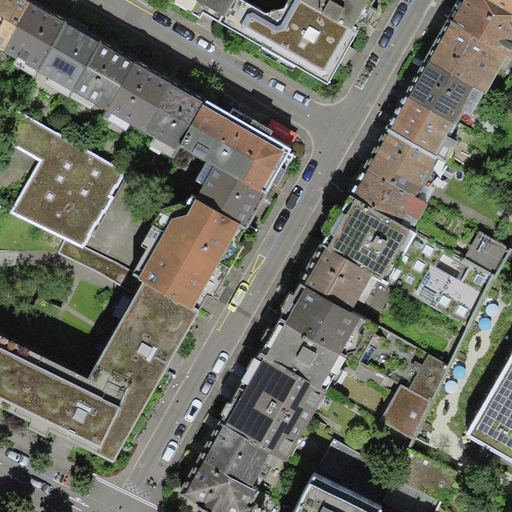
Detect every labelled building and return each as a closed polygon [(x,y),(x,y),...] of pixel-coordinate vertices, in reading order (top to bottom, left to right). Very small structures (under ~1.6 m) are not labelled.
[(0,0),(0,48),(2,49),(29,2),(26,0),(0,0)] [(198,18),(201,13),(216,22),(229,0),(168,0),(167,1),(198,18)] [(352,52),(346,48),(355,32),(298,0),(286,0),(281,10),(280,9),(264,14),(264,15),(238,0),(229,0),(216,22),(260,47),(257,53),(289,71),(293,66),(325,84),(331,73),(337,64),(343,68),(352,52)] [(368,23),(375,12),(368,8),(373,0),(298,0),(355,32),(359,24),(366,28),(368,23)] [(511,26),(511,15),(485,0),(459,0),(454,10),(447,21),(497,50),(506,55),(511,44),(511,39),(506,36),(511,26)] [(511,0),(485,0),(511,15),(511,0)] [(29,2),(2,49),(36,70),(64,21),(38,6),(29,2)] [(64,21),(36,70),(71,89),(99,41),(74,27),(64,21)] [(425,61),(473,88),(475,89),(497,50),(447,21),(432,49),(425,61)] [(106,109),(133,61),(111,48),(99,41),(71,89),(106,109)] [(133,61),(106,109),(141,129),(168,81),(145,68),(134,61),(133,61)] [(405,95),(453,123),(473,88),(425,61),(412,84),(405,95)] [(168,81),(141,129),(176,149),(178,144),(203,101),(179,87),(168,81)] [(386,130),(434,157),(453,123),(405,95),(392,119),(386,130)] [(283,171),(277,168),(288,150),(266,137),(269,131),(251,121),(247,126),(231,117),(203,101),(178,144),(215,165),(263,193),(269,182),(275,185),(283,171)] [(63,239),(80,247),(87,233),(108,198),(107,197),(120,174),(8,110),(0,124),(0,139),(40,162),(11,213),(63,239)] [(434,157),(386,130),(373,151),(363,169),(414,197),(436,158),(434,157)] [(243,227),(247,220),(263,193),(215,165),(195,200),(243,227)] [(414,197),(363,169),(356,181),(348,196),(396,223),(403,211),(415,218),(423,203),(414,197)] [(347,196),(331,225),(320,245),(368,272),(465,328),(490,277),(461,261),(396,223),(348,196),(347,196)] [(208,288),(211,284),(216,287),(223,275),(217,272),(235,241),(236,242),(238,238),(237,238),(243,227),(195,200),(189,197),(182,209),(165,214),(131,273),(196,310),(206,294),(205,294),(208,288)] [(492,279),(508,251),(477,233),(461,261),(490,277),(492,279)] [(0,406),(28,420),(25,426),(43,435),(46,429),(66,439),(111,461),(168,360),(196,310),(131,273),(80,247),(63,239),(56,254),(135,297),(87,381),(73,374),(70,381),(1,347),(4,340),(0,338),(0,406)] [(346,311),(368,272),(320,245),(307,267),(297,283),(298,283),(346,311)] [(343,355),(398,386),(428,404),(446,368),(346,311),(298,283),(283,309),(278,318),(343,355)] [(267,338),(258,353),(321,389),(323,390),(343,355),(278,318),(267,338)] [(511,351),(465,433),(466,435),(511,461),(511,351)] [(234,395),(229,403),(225,403),(220,413),(222,416),(218,422),(276,455),(281,458),(321,389),(258,353),(254,359),(251,359),(245,368),(247,372),(234,395)] [(411,440),(428,404),(398,386),(378,421),(411,440)] [(268,470),(276,455),(218,422),(205,445),(198,458),(246,486),(258,464),(268,470)] [(332,441),(293,511),(375,511),(380,503),(393,476),(332,441)] [(406,450),(393,476),(380,503),(398,511),(434,511),(453,473),(406,450)] [(246,486),(198,458),(178,492),(198,502),(196,506),(206,511),(207,511),(248,511),(253,504),(248,502),(255,491),(246,486)]
